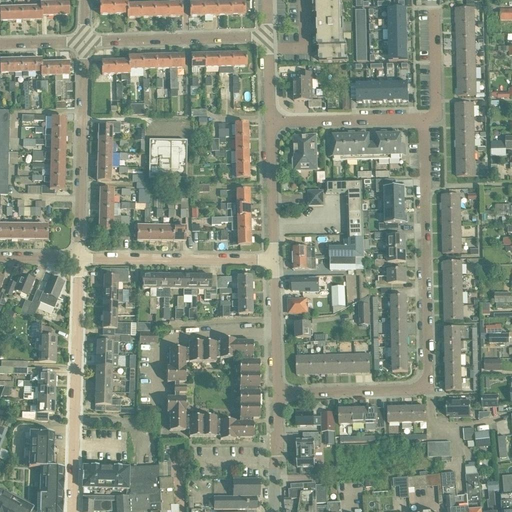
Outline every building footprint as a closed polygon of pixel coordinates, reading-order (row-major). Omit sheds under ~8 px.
[(230,0),(230,2),(231,15),(245,15),(244,1),(244,0),(230,0)] [(299,0),(282,0),(283,23),(300,23),(299,0)] [(316,0),(316,2),(316,3),(317,3),(317,8),(316,8),(316,10),(317,10),(317,15),(316,15),(316,16),(317,16),(317,23),(317,24),(317,32),(317,33),(317,39),(317,40),(318,40),(318,45),(317,45),(317,46),(318,46),(318,48),(319,48),(319,53),(318,53),(318,54),(319,54),(319,59),(319,60),(319,62),(344,61),(344,60),(342,60),(342,47),(342,46),(341,46),(339,0),(316,0)] [(100,15),(114,15),(113,1),(100,2),(100,15)] [(127,1),(113,1),(114,15),(127,14),(127,4),(127,1)] [(190,16),(204,16),(203,2),(190,3),(190,16)] [(217,2),(203,2),(204,16),(217,16),(217,2)] [(217,16),(231,15),(230,2),(217,2),(217,16)] [(40,4),(40,7),(41,17),(54,16),(54,3),(40,4)] [(67,3),(54,3),(54,16),(68,16),(67,3)] [(167,3),(154,4),(154,17),(168,17),(167,3)] [(181,3),(167,3),(168,17),(182,17),(181,3)] [(141,4),(127,4),(127,14),(127,18),(141,18),(141,4)] [(154,4),(141,4),(141,18),(154,17),(154,4)] [(27,8),(27,21),(41,21),(41,17),(40,7),(27,8)] [(0,22),(14,22),(13,8),(0,8),(0,22)] [(14,22),(27,21),(27,8),(13,8),(14,22)] [(456,9),(456,17),(458,17),(458,23),(458,24),(475,23),(475,9),(474,9),(467,9),(456,9)] [(505,16),(511,16),(511,9),(500,10),(500,14),(501,21),(505,21),(505,16)] [(407,20),(407,10),(388,10),(388,21),(407,20)] [(355,11),(357,62),(367,62),(366,11),(355,11)] [(486,25),(495,26),(496,17),(487,17),(486,25)] [(407,30),(407,20),(388,21),(388,31),(407,30)] [(456,23),(456,24),(457,31),(458,31),(459,38),(475,38),(475,23),(458,24),(458,23),(456,23)] [(407,40),(407,30),(388,31),(388,41),(407,40)] [(476,52),(475,38),(459,38),(457,38),(457,45),(459,45),(459,52),(476,52)] [(408,51),(407,40),(388,41),(388,51),(408,51)] [(408,61),(408,51),(388,51),(389,62),(408,61)] [(457,52),(457,53),(457,60),(459,60),(459,67),(476,66),(476,52),(459,52),(457,52)] [(246,53),(232,54),(232,67),(246,67),(246,53)] [(219,54),(205,55),(206,68),(219,68),(219,54)] [(232,54),(219,54),(219,68),(219,74),(233,74),(232,67),(232,54)] [(169,55),(156,56),(156,69),(170,69),(169,55)] [(169,55),(170,69),(170,90),(177,90),(177,69),(183,69),(183,55),(169,55)] [(206,68),(205,55),(191,55),(192,68),(206,68)] [(142,70),(142,56),(128,57),(128,61),(129,70),(142,70)] [(156,56),(142,56),(142,70),(156,69),(156,56)] [(41,59),(27,60),(28,78),(28,73),(41,72),(41,63),(41,59)] [(14,73),(14,60),(0,61),(1,74),(14,73)] [(27,60),(14,60),(14,73),(22,73),(23,78),(28,78),(27,60)] [(102,75),(115,75),(115,61),(101,61),(102,75)] [(115,61),(115,75),(121,75),(121,81),(127,81),(127,86),(130,86),(129,70),(128,61),(115,61)] [(41,77),(55,76),(55,63),(41,63),(41,72),(41,77)] [(55,63),(55,76),(56,97),(61,97),(61,82),(62,82),(62,76),(69,76),(69,63),(55,63)] [(457,67),(458,74),(459,74),(460,81),(476,81),(476,66),(459,67),(457,67)] [(300,74),(301,80),(294,80),(294,91),(315,91),(315,90),(313,90),(312,74),(300,74)] [(458,96),(477,96),(476,81),(460,81),(458,81),(458,89),(460,89),(460,95),(458,95),(458,96)] [(408,102),(408,83),(397,84),(398,103),(408,102)] [(367,103),(367,84),(356,84),(357,103),(367,103)] [(377,103),(377,84),(367,84),(367,103),(377,103)] [(388,103),(387,84),(377,84),(377,103),(388,103)] [(398,103),(397,84),(387,84),(388,103),(398,103)] [(322,101),(313,101),(313,95),(315,95),(315,91),(294,91),(295,102),(309,102),(309,108),(322,108),(322,101)] [(455,104),(455,112),(457,112),(457,119),(474,119),(474,104),(455,104)] [(131,116),(144,115),(144,105),(130,105),(131,116)] [(65,130),(66,118),(52,118),(51,130),(65,130)] [(456,119),(456,126),(458,126),(458,133),(474,133),(474,119),(457,119),(456,119)] [(99,127),(99,139),(112,140),(112,134),(120,134),(120,133),(120,127),(120,123),(105,123),(105,127),(99,127)] [(235,138),(248,138),(247,124),(235,124),(235,138)] [(35,128),(35,133),(36,133),(45,134),(45,136),(51,136),(51,142),(65,142),(65,130),(51,130),(45,130),(45,128),(35,128)] [(456,133),(456,141),(458,141),(458,147),(458,148),(475,147),(474,133),(458,133),(456,133)] [(377,143),(373,143),(373,160),(389,160),(389,134),(376,135),(377,143)] [(402,156),(406,155),(405,145),(401,145),(401,134),(389,134),(389,160),(402,159),(402,156)] [(333,161),(345,161),(345,135),(332,136),(333,146),(329,147),(329,157),(333,157),(333,161)] [(357,135),(345,135),(345,161),(357,160),(357,135)] [(369,135),(357,135),(357,160),(373,160),(373,143),(369,143),(369,135)] [(294,168),(296,168),(296,170),(316,169),(315,136),(300,137),(300,138),(295,139),(295,159),(293,159),(294,168)] [(511,136),(505,137),(506,142),(491,142),(491,150),(511,149),(511,136)] [(219,152),(219,144),(225,144),(225,138),(218,138),(219,140),(211,140),(212,152),(219,152)] [(235,151),(248,151),(248,138),(235,138),(235,151)] [(99,139),(98,153),(112,153),(112,140),(99,139)] [(65,142),(51,142),(45,142),(45,141),(23,140),(23,147),(35,148),(35,146),(45,146),(45,148),(51,148),(51,154),(65,154),(65,142)] [(186,179),(186,141),(149,141),(149,168),(149,179),(186,179)] [(475,162),(475,147),(458,148),(458,147),(456,147),(456,155),(458,155),(458,162),(475,162)] [(248,164),(248,151),(235,151),(235,165),(248,164)] [(64,166),(65,154),(51,154),(44,154),(44,153),(33,152),(32,162),(45,162),(45,161),(50,161),(50,166),(64,166)] [(98,153),(98,166),(112,166),(112,168),(119,168),(119,160),(119,154),(112,154),(112,153),(98,153)] [(457,177),(475,176),(475,162),(458,162),(457,162),(457,169),(459,169),(459,176),(457,176),(457,177)] [(32,164),(32,169),(44,170),(44,171),(50,172),(50,178),(64,178),(64,166),(50,166),(45,166),(45,164),(32,164)] [(248,178),(248,164),(235,165),(236,178),(248,178)] [(111,180),(112,166),(98,166),(98,180),(111,180)] [(317,184),(326,184),(326,182),(325,172),(317,173),(317,184)] [(54,196),(55,191),(64,191),(64,178),(50,178),(32,178),(32,182),(44,182),(44,183),(50,183),(50,187),(41,187),(41,195),(54,196)] [(404,200),(404,188),(393,188),(393,180),(376,181),(376,193),(384,193),(384,200),(404,200)] [(326,194),(347,193),(349,235),(364,234),(363,211),(363,205),(362,181),(326,182),(326,184),(326,194)] [(23,184),(23,193),(35,193),(36,185),(23,184)] [(101,188),(100,201),(114,202),(114,188),(101,188)] [(236,191),(236,204),(220,205),(249,204),(249,191),(236,191)] [(309,206),(323,206),(323,191),(308,192),(309,206)] [(442,195),(442,203),(444,203),(444,210),(461,210),(460,195),(442,195)] [(405,211),(404,200),(384,200),(385,211),(405,211)] [(100,201),(100,215),(114,215),(114,202),(100,201)] [(250,218),(249,204),(220,205),(220,211),(230,211),(231,218),(237,218),(250,218)] [(151,241),(151,225),(149,225),(149,218),(150,218),(150,210),(150,205),(145,205),(145,209),(144,209),(144,225),(139,225),(139,240),(151,241)] [(442,210),(442,218),(444,217),(444,224),(461,224),(461,210),(444,210),(442,210)] [(407,216),(405,216),(405,211),(385,211),(385,224),(379,225),(379,231),(399,231),(399,225),(405,225),(405,223),(407,223),(407,216)] [(113,229),(114,215),(100,215),(100,228),(113,229)] [(129,228),(129,217),(121,217),(121,228),(129,228)] [(250,231),(250,218),(237,218),(231,218),(227,218),(227,224),(231,224),(231,231),(237,231),(250,231)] [(0,238),(12,238),(12,223),(0,223),(0,238)] [(12,238),(24,239),(24,223),(12,223),(12,238)] [(24,239),(36,239),(36,223),(24,223),(24,239)] [(48,239),(48,223),(36,223),(36,239),(48,239)] [(442,224),(442,232),(444,232),(444,238),(444,239),(461,238),(461,224),(444,224),(442,224)] [(151,241),(162,241),(163,226),(151,225),(151,241)] [(162,241),(174,241),(174,226),(163,226),(162,241)] [(186,241),(186,226),(174,226),(174,241),(186,241)] [(238,245),(250,245),(250,231),(237,231),(238,245)] [(391,237),(391,233),(375,233),(375,240),(382,240),(382,243),(384,244),(387,244),(387,250),(406,250),(406,237),(391,237)] [(365,259),(364,234),(349,235),(349,247),(329,248),(329,259),(330,259),(365,259)] [(443,253),(462,253),(461,238),(444,239),(444,238),(443,238),(443,246),(445,246),(445,253),(443,253)] [(291,253),(291,260),(315,259),(315,248),(292,249),(292,253),(291,253)] [(375,261),(376,267),(391,267),(391,263),(406,263),(406,250),(387,250),(387,256),(378,256),(378,261),(375,261)] [(293,271),(316,270),(316,259),(315,259),(291,260),(291,266),(293,266),(293,271)] [(365,259),(330,259),(331,272),(354,271),(354,276),(359,276),(360,301),(369,297),(369,289),(365,289),(365,259)] [(445,269),(443,269),(444,277),(445,277),(462,276),(462,262),(443,262),(443,263),(445,263),(445,269)] [(109,269),(109,276),(104,276),(103,290),(117,290),(117,282),(128,283),(128,270),(109,269)] [(376,289),(391,288),(391,284),(406,284),(406,271),(388,271),(388,278),(379,278),(379,282),(376,282),(376,289)] [(9,281),(4,295),(11,297),(14,290),(28,296),(34,280),(21,275),(17,285),(9,281)] [(155,315),(156,276),(142,275),(142,281),(142,289),(150,289),(150,315),(155,315)] [(170,276),(156,276),(155,315),(156,315),(156,289),(163,289),(163,298),(164,298),(164,309),(169,310),(169,289),(170,276)] [(169,289),(183,289),(183,276),(170,276),(169,289)] [(197,289),(197,276),(183,276),(183,289),(183,296),(191,296),(191,298),(191,310),(189,310),(188,319),(196,319),(197,289)] [(211,276),(197,276),(197,289),(204,289),(205,301),(211,301),(211,296),(216,296),(216,289),(216,278),(211,278),(211,276)] [(462,291),(462,276),(445,277),(446,284),(444,284),(444,292),(446,292),(446,291),(462,291)] [(44,293),(37,290),(32,303),(31,303),(25,317),(26,317),(26,316),(37,320),(39,316),(35,314),(40,303),(53,308),(57,298),(63,282),(50,277),(44,293)] [(237,290),(251,289),(251,277),(237,277),(237,290)] [(230,278),(216,278),(216,289),(220,289),(227,289),(227,283),(231,283),(230,278)] [(301,293),(314,293),(314,279),(292,280),(293,281),(291,282),(291,285),(293,286),(293,292),(301,292),(301,293)] [(333,314),(345,309),(344,287),(332,287),(332,308),(333,308),(333,310),(333,314)] [(251,289),(237,290),(238,302),(252,302),(251,289)] [(117,290),(103,290),(103,303),(122,303),(122,291),(117,291),(117,290)] [(444,298),(444,306),(446,306),(463,305),(462,291),(446,291),(446,292),(446,298),(444,298)] [(495,304),(511,303),(511,293),(495,294),(495,304)] [(391,298),(391,310),(407,310),(407,297),(391,298)] [(175,310),(175,320),(183,320),(183,298),(177,298),(177,310),(175,310)] [(289,314),(307,313),(306,300),(289,301),(289,314)] [(25,317),(31,303),(25,301),(19,314),(25,317)] [(252,314),(252,302),(238,302),(231,303),(232,301),(219,301),(220,307),(231,306),(231,308),(238,308),(238,315),(252,314)] [(117,316),(117,303),(103,303),(103,316),(117,316)] [(370,326),(369,305),(358,306),(359,326),(370,326)] [(445,320),(463,320),(463,305),(446,306),(446,313),(444,313),(445,320)] [(391,310),(391,323),(407,322),(407,310),(391,310)] [(117,324),(117,316),(103,316),(103,329),(115,329),(115,335),(131,335),(131,324),(117,324)] [(391,323),(391,335),(407,335),(407,322),(391,323)] [(149,324),(137,323),(137,332),(149,332),(149,324)] [(56,336),(50,336),(51,328),(41,328),(41,324),(31,324),(31,338),(35,338),(34,349),(39,349),(56,349),(56,336)] [(296,338),(311,338),(310,324),(295,325),(296,338)] [(486,334),(497,333),(497,326),(485,327),(486,334)] [(445,342),(461,341),(460,329),(445,329),(445,342)] [(139,343),(157,343),(157,334),(139,334),(139,343)] [(391,335),(392,347),(408,347),(407,335),(391,335)] [(489,344),(509,344),(509,335),(489,335),(489,344)] [(130,343),(130,337),(108,337),(107,343),(97,342),(97,355),(113,355),(113,356),(118,356),(118,343),(130,343)] [(166,367),(165,381),(185,382),(185,362),(215,363),(215,358),(239,359),(238,421),(215,421),(215,417),(185,416),(185,398),(178,397),(178,392),(184,392),(184,387),(177,387),(177,382),(174,382),(174,387),(173,387),(173,392),(174,392),(173,397),(166,397),(165,413),(169,413),(168,431),(188,431),(188,437),(218,438),(218,440),(234,441),(234,438),(252,438),(252,419),(259,419),(259,362),(252,362),(252,343),(234,343),(234,341),(219,340),(219,343),(189,343),(188,349),(169,349),(169,367),(166,367)] [(461,354),(461,341),(445,342),(446,354),(461,354)] [(392,347),(392,360),(408,359),(408,347),(392,347)] [(56,362),(56,349),(39,349),(39,362),(56,362)] [(461,366),(461,354),(446,354),(446,367),(461,366)] [(97,355),(96,367),(112,368),(113,356),(113,355),(97,355)] [(354,355),(340,356),(340,374),(355,374),(354,355)] [(369,355),(354,355),(355,374),(370,373),(369,355)] [(296,375),(311,375),(311,356),(296,357),(296,375)] [(325,356),(311,356),(311,375),(326,374),(325,356)] [(340,356),(325,356),(326,374),(340,374),(340,356)] [(392,372),(408,372),(408,359),(392,360),(392,372)] [(485,371),(502,371),(502,360),(484,360),(485,371)] [(462,379),(461,366),(446,367),(446,379),(462,379)] [(96,367),(96,380),(112,380),(119,381),(119,375),(112,375),(112,368),(96,367)] [(30,388),(30,387),(55,388),(55,375),(32,374),(31,382),(24,382),(24,388),(30,388)] [(462,391),(462,379),(446,379),(447,392),(462,391)] [(96,380),(95,393),(111,393),(112,380),(96,380)] [(13,386),(4,386),(4,387),(0,397),(9,397),(10,387),(13,387),(13,386)] [(54,401),(55,388),(30,387),(30,388),(30,394),(23,394),(23,400),(33,401),(33,400),(54,401)] [(120,401),(111,401),(111,393),(95,393),(95,405),(105,406),(105,412),(120,412),(120,401)] [(482,409),(499,409),(499,396),(482,396),(482,409)] [(48,422),(48,413),(54,413),(54,401),(33,400),(33,401),(33,405),(37,406),(37,413),(22,412),(22,418),(42,421),(48,422)] [(470,401),(449,401),(449,403),(446,403),(446,405),(446,406),(446,410),(446,416),(449,416),(449,418),(470,418),(470,416),(470,403),(470,401)] [(155,416),(155,406),(137,406),(137,416),(155,416)] [(413,407),(401,408),(401,423),(413,423),(413,407)] [(426,407),(413,407),(413,423),(426,422),(426,407)] [(377,408),(364,409),(364,424),(377,424),(377,428),(384,428),(384,415),(377,415),(377,408)] [(388,423),(401,423),(401,408),(388,408),(388,423)] [(352,425),(351,409),(339,409),(339,425),(352,425)] [(364,409),(351,409),(352,425),(364,424),(364,409)] [(312,412),(295,413),(295,426),(312,426),(320,426),(320,418),(312,418),(312,412)] [(320,426),(321,433),(334,433),(334,414),(320,414),(320,418),(320,426)] [(489,432),(475,433),(476,448),(490,447),(489,432)] [(63,511),(64,502),(63,502),(63,493),(64,493),(64,480),(64,470),(64,468),(53,468),(53,455),(54,455),(54,448),(54,434),(40,433),(30,433),(30,441),(25,441),(24,460),(29,460),(29,469),(41,469),(39,511),(32,511),(34,509),(0,491),(0,511),(63,511)] [(296,457),(296,459),(294,459),(294,467),(296,467),(296,468),(297,468),(314,468),(314,457),(313,457),(313,451),(314,451),(314,448),(318,448),(318,434),(303,434),(303,441),(296,441),(296,452),(297,452),(297,457),(296,457)] [(440,457),(451,457),(451,443),(428,443),(428,458),(440,457)] [(478,466),(466,467),(466,475),(467,475),(479,474),(478,466)] [(82,474),(82,482),(82,489),(126,490),(126,497),(128,497),(128,494),(130,494),(129,468),(122,468),(113,467),(113,468),(99,467),(91,467),(83,467),(83,474),(82,474)] [(427,472),(420,473),(420,477),(408,478),(408,489),(438,487),(438,504),(442,504),(442,501),(444,500),(444,499),(442,474),(427,476),(427,472)] [(455,473),(442,474),(444,499),(446,499),(446,509),(445,509),(445,511),(469,511),(468,496),(457,497),(455,473)] [(468,496),(469,511),(482,511),(479,474),(466,475),(468,496)] [(407,478),(393,479),(394,487),(407,486),(407,478)] [(159,479),(158,479),(158,480),(160,501),(160,511),(159,511),(158,511),(167,511),(168,511),(170,511),(170,505),(174,505),(172,479),(171,479),(159,479)] [(256,498),(259,498),(259,480),(241,480),(232,480),(233,498),(209,499),(209,509),(213,509),(213,511),(256,510),(256,498)] [(489,492),(495,492),(498,491),(497,482),(487,483),(488,492),(489,492)] [(285,505),(292,505),(292,499),(300,499),(298,511),(316,511),(316,507),(317,507),(316,486),(315,486),(315,483),(291,485),(291,489),(291,499),(284,499),(285,505)] [(328,511),(328,504),(327,504),(326,485),(316,486),(317,507),(316,507),(316,511),(328,511)] [(504,495),(511,494),(511,486),(503,488),(504,495)] [(488,511),(496,511),(496,500),(495,500),(495,492),(489,492),(489,500),(487,501),(488,511)] [(511,511),(511,494),(504,495),(501,495),(502,511),(511,511)] [(82,496),(82,500),(94,501),(93,511),(109,511),(112,511),(111,502),(116,502),(116,511),(128,511),(129,503),(128,497),(126,497),(120,497),(116,497),(82,496)] [(204,511),(204,510),(193,510),(193,498),(189,498),(189,510),(190,510),(190,511),(204,511)] [(93,511),(94,501),(82,500),(81,511),(93,511)] [(158,511),(159,511),(160,511),(160,501),(151,501),(145,502),(145,511),(158,511)] [(145,511),(145,502),(129,503),(128,511),(145,511)] [(341,511),(341,503),(328,504),(328,511),(341,511)]
